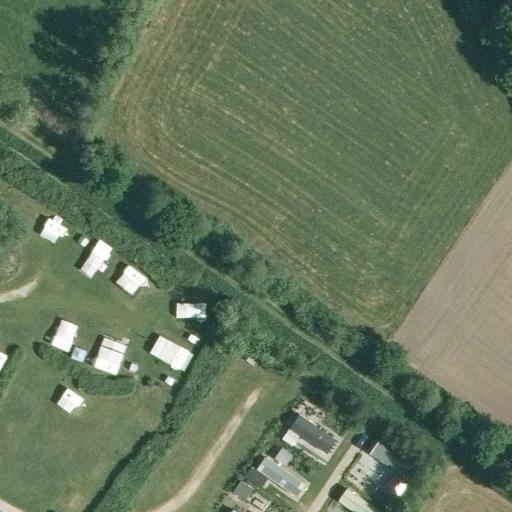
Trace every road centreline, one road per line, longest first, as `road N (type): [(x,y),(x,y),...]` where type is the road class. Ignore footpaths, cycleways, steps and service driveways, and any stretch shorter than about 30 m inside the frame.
road 1 (track): [(0,116),(511,471)]
road 2 (track): [(160,511),(191,501),(251,409)]
